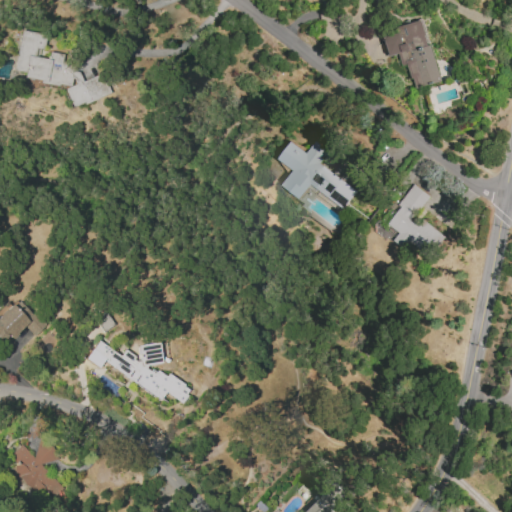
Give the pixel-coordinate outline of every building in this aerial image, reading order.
[(440,82),(424,22),(384,32),(390,56),(398,54),(402,68),(408,66),(414,89),(440,82)] [(107,94),(101,75),(97,75),(78,80),(76,72),(71,71),(67,56),(45,53),(45,58),(33,56),(34,48),(40,46),(42,33),(18,30),(13,70),(21,71),(23,80),(63,85),(63,89),(68,106),(107,94)] [(319,164),(329,151),(316,142),(308,153),(292,142),(278,161),(289,169),(279,184),(300,199),(310,185),(344,209),(356,190),(319,164)] [(428,196),(414,185),(386,223),(399,233),(393,241),(403,248),(408,242),(428,257),(444,236),(422,220),(418,226),(410,220),(428,196)] [(0,338),(1,340),(10,338),(23,326),(32,336),(43,326),(20,302),(9,304),(0,312),(0,338)] [(103,331),(113,324),(104,312),(94,319),(103,331)] [(159,399),(163,392),(181,403),(189,391),(147,364),(153,356),(148,353),(143,361),(138,358),(138,359),(122,349),(118,355),(96,341),(88,353),(159,399)] [(63,487),(43,466),(56,454),(43,441),(30,454),(20,444),(9,454),(18,464),(13,468),(46,504),(63,487)] [(335,511),(332,509),(340,501),(330,491),(307,511),(335,511)]
